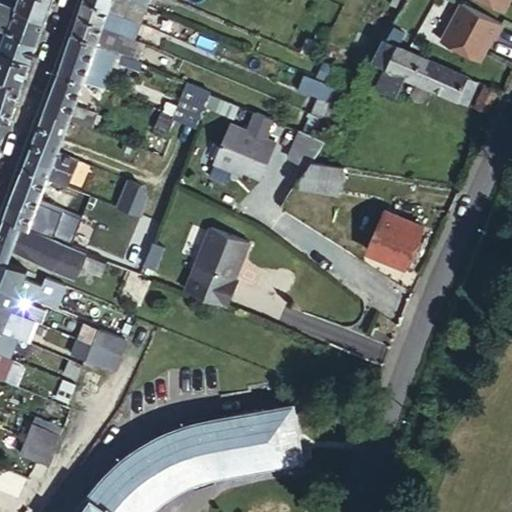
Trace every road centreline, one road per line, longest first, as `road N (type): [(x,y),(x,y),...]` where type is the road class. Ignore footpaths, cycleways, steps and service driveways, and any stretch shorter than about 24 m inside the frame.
road 1 (tertiary): [(351,511),(511,116)]
road 2 (residential): [(68,0),(0,182)]
